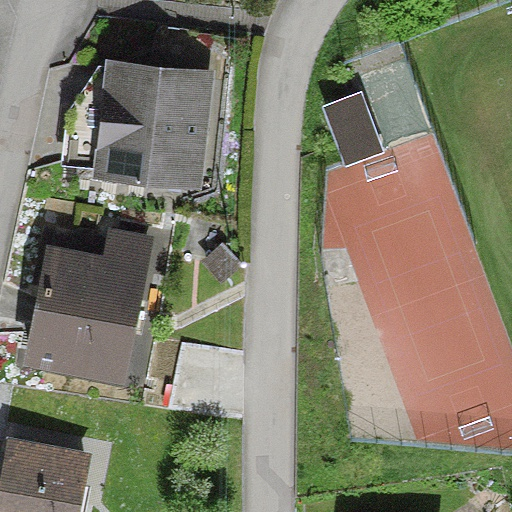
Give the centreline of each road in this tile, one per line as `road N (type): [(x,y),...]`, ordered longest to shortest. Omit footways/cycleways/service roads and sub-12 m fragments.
road 1 (residential): [(271,511),(279,101),(289,44),(312,0)]
road 2 (residential): [(52,0),(0,214)]
